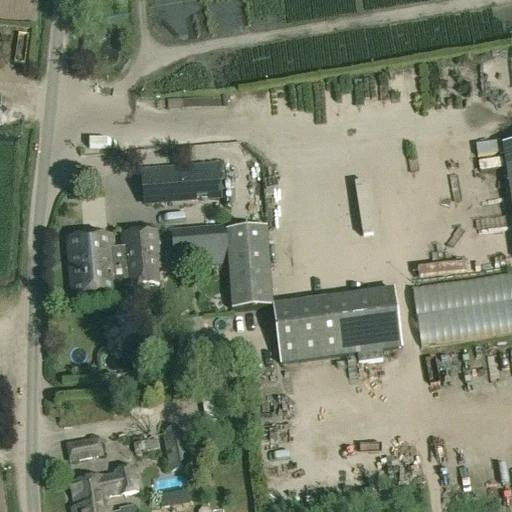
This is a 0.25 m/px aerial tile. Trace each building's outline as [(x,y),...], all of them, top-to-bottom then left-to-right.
[(268,96),(266,119),(280,120),(281,97),(268,96)] [(498,104),(441,116),(443,127),(500,116),(498,104)] [(244,131),(242,141),(267,146),(269,136),(244,131)] [(274,149),(306,148),(305,137),(273,138),(274,149)] [(189,159),(219,156),(218,146),(188,148),(189,159)] [(511,146),(502,148),(511,210),(511,146)] [(182,158),(182,149),(162,150),(163,159),(182,158)] [(220,166),(140,172),(143,209),(197,205),(197,202),(208,201),(208,204),(223,203),(220,166)] [(225,234),(232,314),(274,310),(267,231),(225,234)] [(158,272),(162,271),(158,234),(121,238),(124,264),(126,264),(128,290),(159,287),(158,272)] [(191,268),(189,234),(171,236),(174,270),(191,268)] [(67,242),(72,301),(119,297),(113,238),(67,242)] [(511,274),(412,290),(421,349),(511,335),(511,274)] [(394,295),(343,302),(351,358),(402,351),(394,295)] [(14,375),(13,346),(3,346),(3,375),(14,375)] [(315,430),(317,446),(391,436),(388,410),(365,413),(363,399),(317,405),(321,429),(315,430)] [(162,434),(171,475),(205,469),(199,441),(186,443),(183,430),(162,434)] [(69,466),(104,459),(101,440),(66,447),(69,466)] [(119,511),(111,511),(109,500),(139,493),(134,470),(114,474),(117,485),(105,487),(104,480),(70,487),(75,511),(71,511),(133,511),(133,509),(120,511),(119,511)]
